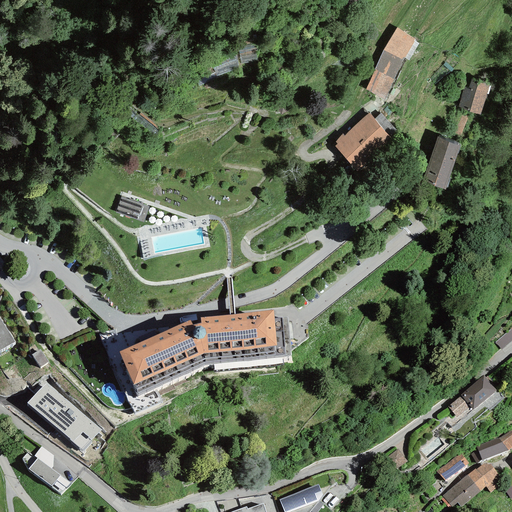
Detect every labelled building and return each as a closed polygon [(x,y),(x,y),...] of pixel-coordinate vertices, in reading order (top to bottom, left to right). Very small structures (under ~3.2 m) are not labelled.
[(392,88),(414,26),(393,19),(371,81),(392,88)] [(257,40),(241,40),(242,55),(251,54),(251,50),(257,50),(257,40)] [(461,97),(482,105),(491,76),(470,69),(461,97)] [(357,170),(391,138),(369,114),(345,136),(342,133),(335,140),(338,143),(335,146),(357,170)] [(450,172),(462,126),(439,120),(427,166),(450,172)] [(149,207),(121,196),(115,212),(143,222),(149,207)] [(0,354),(15,345),(0,321),(0,354)] [(189,331),(118,365),(133,400),(203,366),(276,361),(273,323),(233,326),(200,328),(200,336),(196,337),(192,338),(189,331)] [(511,329),(495,344),(502,352),(511,343),(511,329)] [(86,445),(105,422),(47,375),(28,398),(86,445)] [(462,396),(449,408),(458,418),(471,408),(474,411),(498,391),(485,376),(461,395),(462,396)] [(479,453),(472,457),(476,463),(482,460),(508,450),(511,446),(511,430),(506,433),(498,438),(476,446),(479,453)] [(26,453),(21,460),(26,469),(51,488),(55,481),(66,489),(70,484),(51,470),(52,468),(53,457),(40,447),(33,458),(26,453)] [(397,449),(383,459),(393,472),(407,461),(397,449)] [(460,453),(437,472),(445,483),(469,463),(460,453)] [(443,497),(441,498),(449,508),(451,506),(451,507),(457,502),(460,507),(485,486),(490,492),(501,483),(497,477),(499,475),(490,463),(483,463),(476,469),(475,468),(442,496),(443,497)] [(318,483),(279,499),(284,511),(287,511),(318,500),(323,494),(318,483)]
